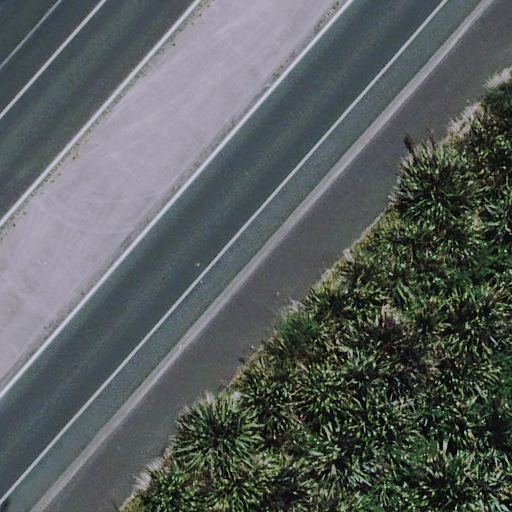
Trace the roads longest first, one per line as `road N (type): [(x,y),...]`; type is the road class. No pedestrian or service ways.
road 1 (primary): [(412,0),(0,474)]
road 2 (primary): [(0,177),(156,0)]
